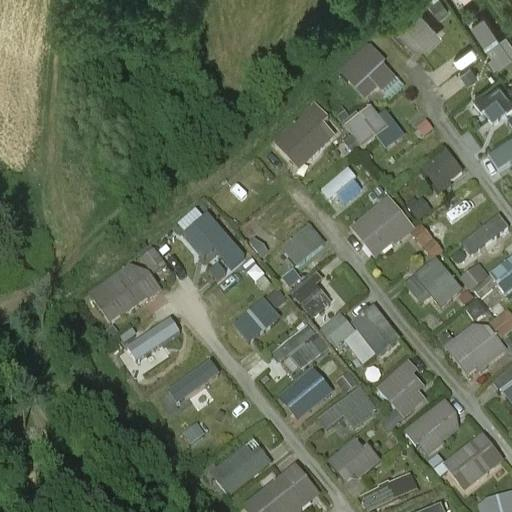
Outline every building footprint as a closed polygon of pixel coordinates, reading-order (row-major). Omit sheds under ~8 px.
[(421,59),(448,32),(425,8),(397,35),(421,59)] [(502,64),(511,57),(511,31),(511,30),(504,34),(490,12),(474,23),(502,64)] [(382,89),(393,101),(410,86),(373,45),(343,72),(369,101),(382,89)] [(478,100),(497,128),(511,119),(511,120),(511,91),(505,82),(478,100)] [(345,132),(362,152),(380,136),(392,151),(408,137),(379,102),(345,132)] [(278,145),(305,173),(341,138),(328,125),(334,119),(320,104),(278,145)] [(511,144),(493,153),(502,172),(511,167),(511,144)] [(443,195),(470,173),(451,149),(423,172),(443,195)] [(323,192),(340,214),(370,191),(352,169),(323,192)] [(250,175),(225,203),(243,220),(269,191),(250,175)] [(355,228),(380,262),(416,235),(436,261),(447,252),(427,226),(420,231),(395,198),(355,228)] [(221,258),(239,241),(208,209),(190,226),(221,258)] [(269,255),(294,233),(272,209),(248,231),(269,255)] [(476,258),(511,230),(511,226),(504,216),(466,244),(476,258)] [(315,226),(286,250),(302,269),(331,245),(315,226)] [(159,249),(92,294),(115,328),(167,292),(158,278),(172,269),(159,249)] [(445,310),(468,291),(441,259),(409,286),(428,307),(436,300),(445,310)] [(511,261),(494,276),(510,297),(511,295),(511,261)] [(485,265),(464,278),(475,295),(495,282),(485,265)] [(294,289),(305,280),(298,271),(286,279),(294,289)] [(336,304),(322,286),(328,281),(322,273),(294,294),(315,320),(336,304)] [(202,299),(222,327),(244,312),(224,284),(202,299)] [(255,346),(286,319),(269,300),(238,326),(255,346)] [(369,370),(406,340),(378,306),(355,325),(346,314),(324,331),(340,350),(348,344),(369,370)] [(493,326),(507,342),(511,337),(511,311),(493,326)] [(488,322),(450,351),(474,382),(511,353),(488,322)] [(309,325),(277,355),(299,379),(332,349),(309,325)] [(419,378),(424,373),(412,361),(380,391),(407,420),(435,394),(419,378)] [(282,399),(303,423),(339,392),(319,368),(282,399)] [(511,372),(497,385),(511,403),(511,372)] [(331,432),(349,418),(359,432),(384,413),(365,388),(322,420),(331,432)] [(431,460),(469,429),(448,402),(410,433),(431,460)] [(491,436),(445,465),(465,495),(510,467),(491,436)] [(332,464),(354,489),(384,463),(362,438),(332,464)] [(215,475),(234,498),(277,462),(258,439),(215,475)] [(250,511),(308,511),(327,497),(300,465),(248,509),(250,511)] [(415,475),(364,498),(370,511),(376,511),(422,492),(415,475)] [(482,511),(511,511),(511,495),(480,505),(482,511)] [(453,511),(451,500),(408,510),(408,511),(453,511)]
